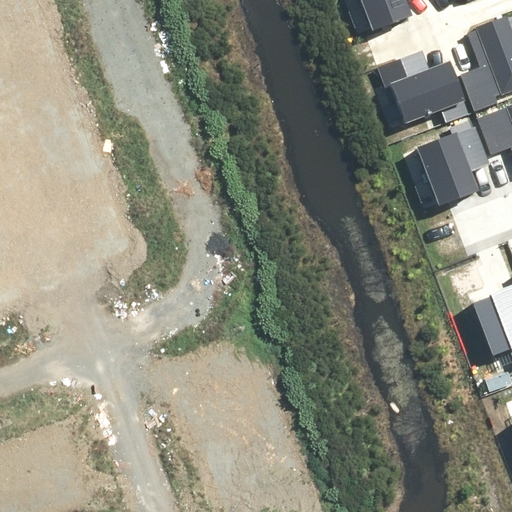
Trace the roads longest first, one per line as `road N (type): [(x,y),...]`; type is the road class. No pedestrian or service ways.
road 1 (residential): [(104,345),(170,320),(216,288),(216,268),(115,0)]
road 2 (residential): [(162,511),(104,345)]
